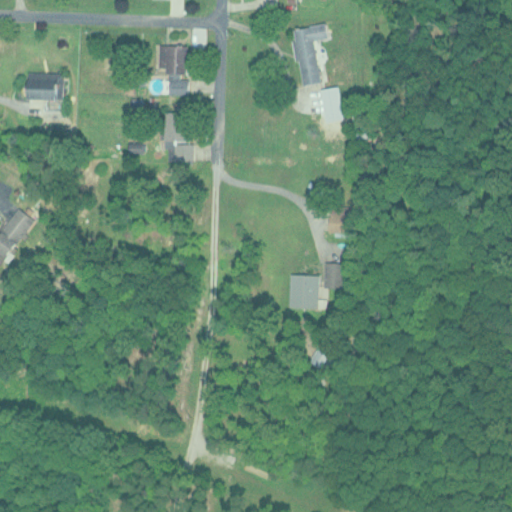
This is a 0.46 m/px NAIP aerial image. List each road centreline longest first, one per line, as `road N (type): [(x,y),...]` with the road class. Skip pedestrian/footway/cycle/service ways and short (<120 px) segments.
road 1 (residential): [(175,511),(205,347),(216,0)]
road 2 (residential): [(0,13),(216,20)]
